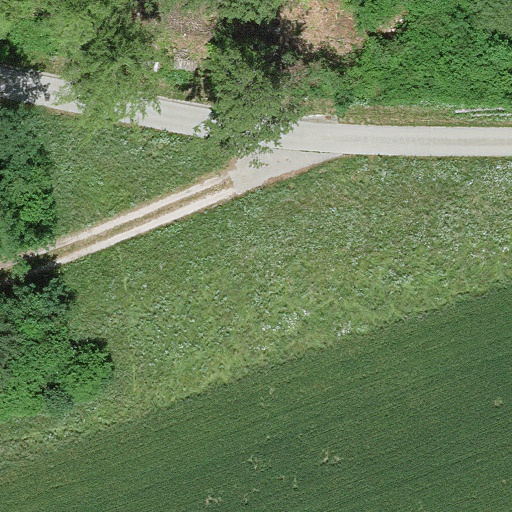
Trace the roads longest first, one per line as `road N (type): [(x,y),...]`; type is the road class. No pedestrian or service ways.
road 1 (unclassified): [(0,79),(347,138),(511,137)]
road 2 (track): [(347,138),(0,276)]
